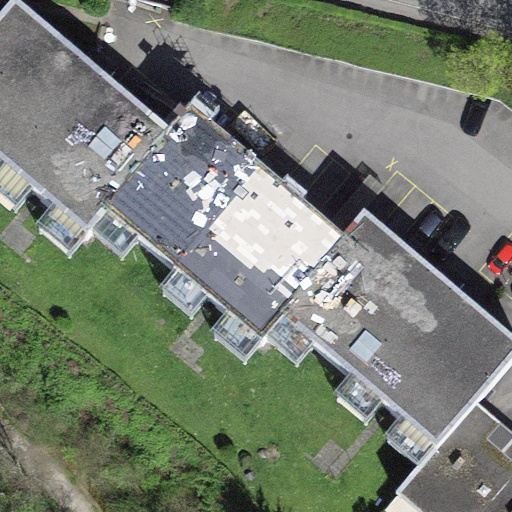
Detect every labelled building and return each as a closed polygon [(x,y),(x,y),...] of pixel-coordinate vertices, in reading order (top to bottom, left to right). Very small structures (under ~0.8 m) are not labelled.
[(260,32),(284,0),(176,0),(173,15),(260,32)] [(284,0),(260,32),(503,94),(509,49),(312,0),(284,0)] [(145,142),(2,15),(0,16),(0,173),(66,231),(89,206),(145,142)] [(511,83),(503,94),(511,100),(511,83)] [(173,111),(145,142),(89,206),(243,342),(268,314),(328,247),(173,111)] [(511,355),(355,216),(328,247),(268,314),(431,459),(475,410),(511,367),(511,355)] [(396,496),(414,511),(483,511),(511,479),(511,442),(475,410),(431,459),(396,496)] [(511,511),(511,479),(483,511),(511,511)]
